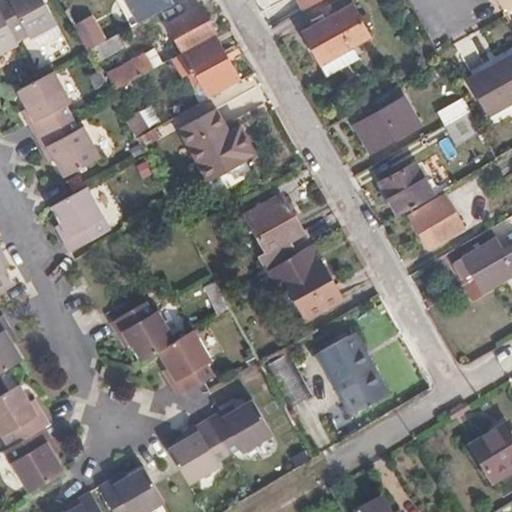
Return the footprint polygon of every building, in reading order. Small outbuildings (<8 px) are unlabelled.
[(0,0),(0,15),(6,27),(19,20),(25,32),(54,15),(46,0),(0,0)] [(125,0),(138,21),(163,8),(176,0),(125,0)] [(191,0),(176,0),(163,8),(187,50),(217,34),(201,6),(195,8),(191,0)] [(301,0),(307,9),(322,0),(301,0)] [(355,3),(305,31),(321,61),(371,34),(355,3)] [(0,45),(12,38),(6,27),(0,15),(0,45)] [(127,45),(120,31),(95,45),(101,59),(127,45)] [(240,78),(217,34),(187,50),(183,53),(207,97),(240,78)] [(511,53),(468,77),(489,116),(511,103),(511,53)] [(119,87),(158,66),(150,54),(112,74),(119,87)] [(36,129),(72,108),(66,98),(71,94),(53,64),(17,84),(24,96),(32,110),(26,112),(36,129)] [(32,110),(24,96),(19,100),(26,112),(32,110)] [(407,96),(357,123),(372,151),(422,124),(407,96)] [(440,111),(447,124),(470,110),(463,98),(440,111)] [(78,120),(72,108),(36,129),(42,141),(48,139),(55,151),(65,169),(101,149),(83,118),(78,120)] [(234,137),(230,130),(217,108),(180,128),(210,182),(247,160),(245,158),(257,152),(244,131),(234,137)] [(470,110),(447,124),(462,149),(484,137),(470,110)] [(141,136),(152,130),(142,111),(130,117),(141,136)] [(240,124),(230,130),(234,137),(244,131),(240,124)] [(49,154),(55,151),(48,139),(42,141),(49,154)] [(384,181),(402,214),(438,193),(420,162),(384,181)] [(69,228),(63,230),(70,244),(110,221),(86,178),(51,197),(61,216),(69,228)] [(283,192),(265,201),(267,206),(285,196),(283,192)] [(263,255),(270,268),(295,254),(288,242),(305,232),(285,196),(267,206),(265,201),(246,211),(269,251),(263,255)] [(448,197),(414,215),(432,246),(465,228),(448,197)] [(56,218),(63,230),(69,228),(61,216),(56,218)] [(213,230),(201,238),(215,258),(227,250),(213,230)] [(511,244),(505,248),(496,236),(456,260),(468,281),(477,276),(486,293),(511,277),(511,244)] [(0,239),(0,285),(16,276),(6,260),(0,249),(0,244),(2,243),(0,239)] [(0,244),(0,249),(6,260),(11,257),(2,243),(0,244)] [(344,298),(312,244),(295,254),(270,268),(277,283),(286,278),(310,318),(344,298)] [(153,345),(173,333),(154,301),(151,304),(145,294),(109,314),(116,327),(120,325),(126,335),(136,354),(153,345)] [(5,326),(10,322),(3,309),(0,310),(0,365),(22,353),(12,338),(5,326)] [(18,335),(10,322),(5,326),(12,338),(18,335)] [(120,325),(116,327),(122,337),(126,335),(120,325)] [(188,325),(173,333),(153,345),(163,361),(171,374),(166,377),(173,389),(213,367),(188,325)] [(319,350),(353,413),(390,393),(370,357),(364,360),(350,333),(319,350)] [(287,345),(262,360),(292,414),(315,402),(287,345)] [(158,364),(166,377),(171,374),(163,361),(158,364)] [(35,408),(28,397),(17,378),(0,388),(0,424),(9,441),(44,421),(47,419),(40,406),(35,408)] [(33,394),(28,397),(35,408),(40,406),(33,394)] [(205,419),(226,455),(239,448),(242,452),(272,436),(252,400),(236,409),(225,415),(221,409),(205,419)] [(225,415),(236,409),(232,403),(221,409),(225,415)] [(198,430),(186,437),(168,447),(188,483),(218,466),(216,461),(226,455),(205,419),(194,425),(198,430)] [(44,421),(9,441),(3,445),(29,486),(64,466),(54,450),(47,438),(52,435),(44,421)] [(183,432),(186,437),(198,430),(194,425),(183,432)] [(511,474),(511,428),(510,425),(470,449),(493,486),(511,474)] [(47,438),(54,450),(59,447),(52,435),(47,438)] [(115,481),(113,477),(97,485),(113,511),(143,511),(164,500),(143,465),(126,475),(115,481)] [(124,471),(113,477),(115,481),(126,475),(124,471)] [(79,501),(68,507),(60,511),(102,511),(90,489),(76,497),(79,501)] [(65,504),(68,507),(79,501),(76,497),(65,504)] [(393,511),(384,497),(359,511),(393,511)]
